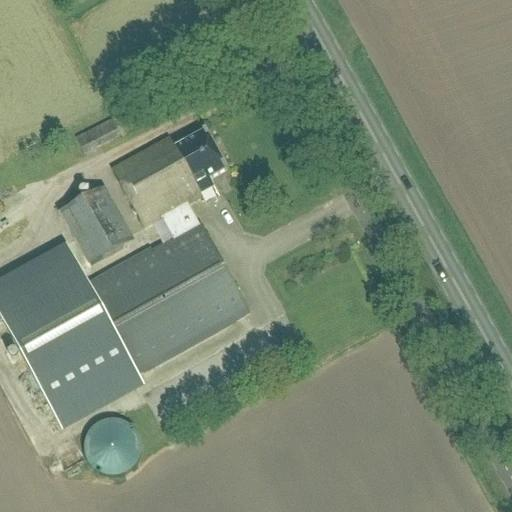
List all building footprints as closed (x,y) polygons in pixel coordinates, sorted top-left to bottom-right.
[(121,140),(112,122),(76,142),(85,159),(121,140)] [(67,251),(0,287),(0,317),(62,429),(141,384),(138,378),(250,316),(188,207),(202,199),(200,197),(215,189),(211,182),(228,173),(205,133),(175,150),(169,141),(112,172),(144,229),(161,219),(174,242),(89,289),(67,251)] [(131,246),(102,193),(62,216),(91,268),(131,246)] [(5,268),(0,270),(0,284),(44,263),(38,252),(14,264),(18,273),(9,277),(5,268)] [(141,454),(141,452),(141,450),(141,447),(141,445),(140,442),(139,440),(138,438),(136,436),(135,434),(133,432),(131,430),(129,429),(127,428),(125,426),(123,425),(121,425),(118,424),(116,424),(113,424),(111,424),(108,424),(106,425),(104,426),(101,426),(99,428),(97,429),(95,430),(93,432),(92,434),(90,436),(89,438),(88,440),(87,442),(86,445),(86,447),(85,450),(85,452),(85,454),(86,457),(86,459),(87,462),(88,464),(89,466),(90,468),(92,470),(93,472),(95,474),(97,475),(99,476),(101,478),(104,478),(106,479),(108,480),(111,480),(113,480),(116,480),(118,480),(121,479),(123,478),(125,478),(127,476),(129,475),(131,474),(133,472),(135,470),(136,468),(138,466),(139,464),(140,462),(141,459),(141,457),(141,454)]
